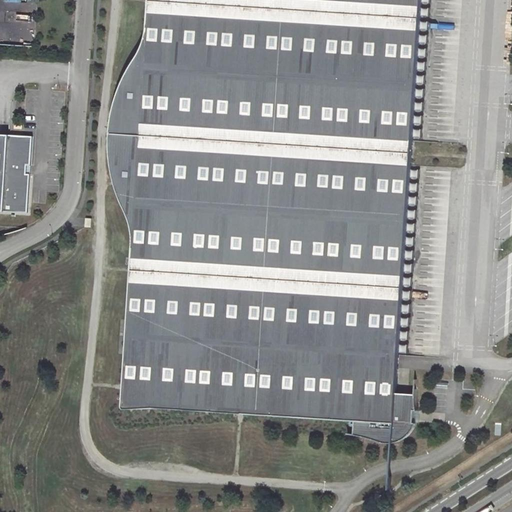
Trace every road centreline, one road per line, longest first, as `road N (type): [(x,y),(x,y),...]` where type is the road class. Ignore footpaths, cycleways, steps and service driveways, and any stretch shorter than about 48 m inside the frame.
road 1 (unknown): [(352,496),(119,471),(87,444),(82,420)]
road 2 (unclassified): [(26,242),(54,226),(74,193),(89,0)]
